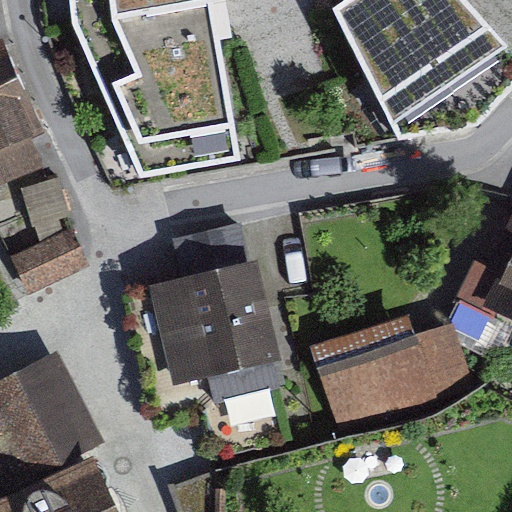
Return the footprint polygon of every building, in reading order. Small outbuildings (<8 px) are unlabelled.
[(80,0),(92,68),(123,144),(174,137),(179,164),(230,155),(205,0),(80,0)] [(349,0),(426,141),(482,132),(511,97),(511,35),(479,0),(349,0)] [(14,41),(0,47),(0,158),(13,185),(59,163),(46,137),(57,132),(14,41)] [(3,213),(15,250),(42,242),(30,204),(3,213)] [(295,358),(271,259),(266,261),(257,222),(189,240),(198,277),(168,284),(191,384),(223,377),(229,401),(290,388),(284,361),(295,358)] [(85,232),(27,259),(43,292),(101,265),(85,232)] [(490,253),(467,304),(493,316),(499,304),(511,310),(511,239),(503,259),(490,253)] [(423,318),(328,348),(354,434),(450,409),(488,390),(466,321),(428,333),(423,318)] [(138,511),(62,361),(0,391),(0,475),(18,511),(138,511)]
